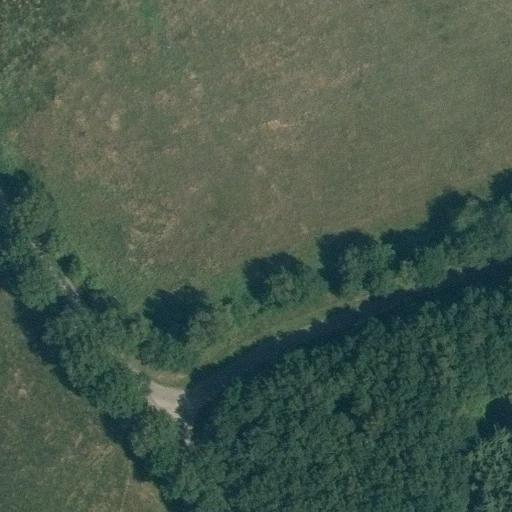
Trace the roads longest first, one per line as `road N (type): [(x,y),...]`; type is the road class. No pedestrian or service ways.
road 1 (unclassified): [(160,418),(315,330),(511,256)]
road 2 (unclassified): [(160,418),(0,202)]
